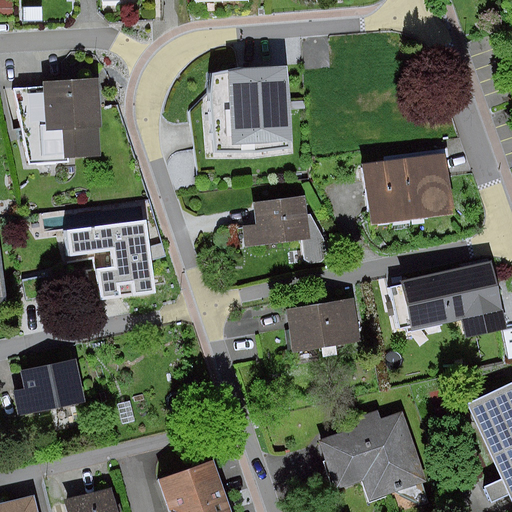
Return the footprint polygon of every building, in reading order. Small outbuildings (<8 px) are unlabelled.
[(336,86),(397,82),(394,39),(345,42),(346,64),(334,65),(336,86)] [(291,147),(287,66),(245,66),(212,72),(211,93),(215,149),(257,151),(291,147)] [(98,74),(58,78),(61,111),(101,106),(98,74)] [(101,106),(61,111),(58,78),(23,82),(31,155),(105,147),(101,106)] [(445,152),(362,163),(370,220),(453,210),(445,152)] [(315,234),(310,196),(256,202),(259,221),(243,223),(246,242),(315,234)] [(150,213),(58,226),(64,267),(91,263),(97,306),(161,298),(150,213)] [(490,263),(385,284),(395,331),(464,316),(468,336),(504,329),(490,263)] [(354,296),(285,308),(292,349),(362,337),(354,296)] [(86,396),(77,355),(20,368),(23,385),(11,388),(16,411),(86,396)] [(511,377),(466,399),(509,497),(511,495),(511,377)] [(425,478),(404,410),(318,436),(333,485),(362,476),(368,495),(425,478)] [(233,511),(214,458),(163,476),(175,511),(233,511)] [(121,511),(114,486),(65,499),(68,511),(121,511)] [(39,511),(35,490),(0,498),(0,511),(39,511)]
